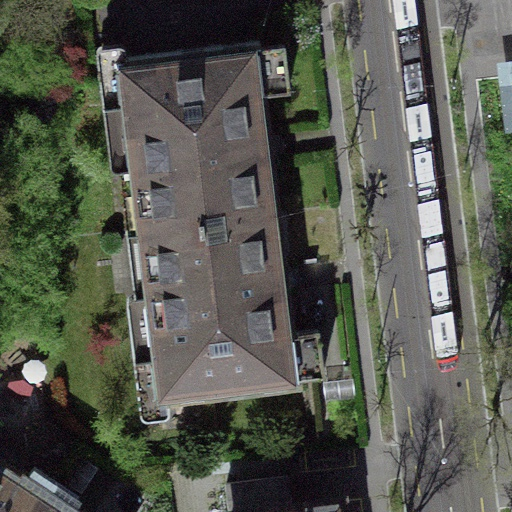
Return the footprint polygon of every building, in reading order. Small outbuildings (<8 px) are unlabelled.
[(136,164),(143,227),(281,211),(273,151),(266,90),(289,88),(283,44),(260,46),(259,39),(112,57),(125,166),(136,164)] [(281,211),(143,227),(151,290),(140,291),(153,400),(301,382),(300,374),(323,372),(318,328),(295,330),(288,271),(281,211)] [(0,511),(34,511),(51,487),(22,468),(20,472),(0,458),(0,511)] [(341,511),(340,499),(290,505),(287,475),(226,483),(229,511),(341,511)] [(51,487),(34,511),(80,511),(77,510),(80,506),(51,487)]
